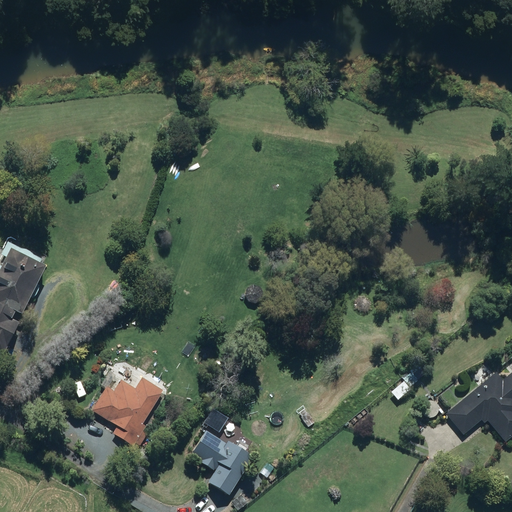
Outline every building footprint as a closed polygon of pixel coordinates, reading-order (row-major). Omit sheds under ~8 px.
[(19,312),(26,316),(50,268),(15,250),(0,279),(0,353),(6,357),(22,324),(15,321),(19,312)] [(399,376),(407,387),(425,373),(417,363),(399,376)] [(498,373),(448,415),(465,436),(487,418),(508,443),(511,440),(511,374),(504,381),(498,373)] [(144,425),(164,392),(143,379),(136,390),(122,381),(115,393),(107,388),(93,412),(119,428),(115,435),(135,447),(137,443),(142,447),(149,435),(144,432),(147,427),(144,425)] [(231,496),(256,458),(230,442),(229,445),(209,432),(195,454),(206,460),(204,463),(215,471),(216,470),(219,471),(211,483),(231,496)] [(136,455),(130,461),(137,468),(143,462),(136,455)] [(267,464),(260,474),(267,479),(274,469),(267,464)]
